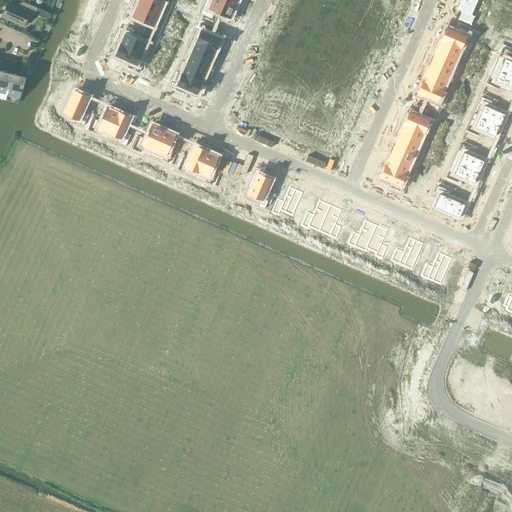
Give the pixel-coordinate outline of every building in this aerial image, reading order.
[(155,0),(140,0),(138,5),(163,17),(170,0),(157,0),(157,1),(155,0)] [(220,0),(206,0),(200,14),(212,19),(215,11),(230,17),(234,6),(220,0)] [(288,8),(288,9),(308,18),(309,17),(308,17),(314,4),(305,0),(292,0),(289,8),(288,8)] [(380,0),(375,13),(394,22),(400,8),(380,0)] [(380,0),(400,8),(403,0),(380,0)] [(460,0),(456,9),(462,11),(458,19),(471,25),(475,16),(472,15),(478,0),(460,0)] [(9,4),(3,17),(24,27),(28,17),(34,20),(39,9),(24,3),(21,9),(9,4)] [(138,5),(133,16),(147,23),(144,28),(156,33),(163,17),(138,5)] [(375,13),(369,26),(388,35),(394,22),(375,13)] [(290,16),(279,40),(280,40),(303,50),(314,27),(290,17),(291,17),(290,16)] [(197,29),(192,40),(215,50),(220,39),(210,34),(212,28),(201,23),(198,29),(197,29)] [(497,24),(493,33),(506,38),(510,29),(497,24)] [(369,26),(363,39),(383,48),(388,35),(369,26)] [(447,28),(442,39),(460,47),(460,48),(464,50),(469,39),(470,39),(473,32),(460,26),(457,32),(447,28)] [(121,44),(147,56),(151,45),(153,46),(156,40),(143,34),(140,40),(126,33),(121,44)] [(358,51),(357,51),(358,51),(362,53),(366,55),(369,56),(373,58),(377,60),(378,60),(378,59),(383,48),(363,39),(358,51)] [(441,39),(437,50),(456,58),(460,48),(460,47),(442,39),(441,39)] [(192,40),(187,51),(192,53),(192,52),(210,61),(215,50),(192,40)] [(121,44),(116,55),(130,61),(128,67),(139,72),(147,56),(121,44)] [(273,44),(267,57),(287,66),(292,53),(293,53),(273,44),(272,44),(273,44)] [(511,51),(503,48),(495,67),(511,74),(511,61),(511,58),(511,51)] [(437,50),(432,60),(451,68),(456,58),(437,50)] [(187,62),(187,63),(206,71),(210,61),(192,52),(192,53),(187,62)] [(267,57),(260,72),(280,81),(287,66),(267,57)] [(432,60),(428,71),(446,79),(451,81),(456,70),(451,68),(432,60)] [(183,61),(178,72),(201,82),(206,71),(187,63),(187,62),(183,61)] [(511,74),(495,67),(487,83),(499,88),(501,83),(511,87),(511,74)] [(350,69),(345,80),(365,89),(370,77),(370,78),(370,77),(366,75),(362,73),(358,72),(355,70),(350,68),(350,69)] [(14,73),(2,70),(0,78),(0,90),(9,93),(14,73)] [(428,71),(423,81),(442,89),(446,79),(428,71)] [(173,82),(170,88),(183,94),(186,88),(196,93),(201,82),(178,72),(174,82),(173,82)] [(260,72),(255,85),(274,94),(280,81),(260,72)] [(21,96),(26,77),(14,73),(9,93),(21,96)] [(345,80),(339,93),(359,102),(365,89),(345,80)] [(423,81),(418,92),(429,97),(426,103),(437,108),(440,102),(441,103),(446,91),(442,89),(423,81)] [(255,85),(250,97),(269,106),(274,94),(255,85)] [(68,102),(64,110),(66,111),(65,113),(77,119),(76,122),(84,125),(89,114),(82,110),(88,96),(75,90),(69,103),(68,102)] [(339,93),(334,105),(354,113),(359,102),(339,93)] [(250,97),(243,112),(269,124),(271,119),(264,116),(269,106),(250,97)] [(474,113),(500,125),(505,114),(491,107),(493,102),(482,97),(479,103),(482,104),(477,114),(474,113)] [(334,105),(328,118),(348,127),(354,113),(334,105)] [(94,118),(88,130),(107,138),(119,112),(118,112),(107,107),(101,121),(94,118)] [(271,119),(269,124),(275,127),(274,129),(274,130),(275,129),(289,136),(298,116),(283,110),(283,109),(277,122),(271,119)] [(409,112),(404,123),(405,123),(423,131),(423,132),(428,121),(431,122),(434,116),(423,111),(420,116),(409,112)] [(119,112),(107,138),(126,146),(131,134),(123,131),(129,117),(119,112)] [(474,113),(467,130),(478,135),(481,129),(495,136),(500,125),(474,113)] [(298,116),(289,136),(302,141),(302,142),(303,142),(304,139),(311,142),(313,138),(306,135),(312,122),(311,121),(311,122),(298,116)] [(328,118),(323,129),(343,138),(348,127),(328,118)] [(405,123),(400,134),(418,142),(419,141),(423,131),(405,123)] [(138,135),(132,149),(141,152),(141,150),(152,155),(163,129),(152,124),(146,139),(138,135)] [(163,129),(152,155),(169,162),(174,151),(168,148),(174,134),(163,129)] [(313,138),(311,142),(336,154),(343,138),(323,129),(318,140),(313,138)] [(400,134),(395,144),(418,154),(423,143),(419,141),(418,142),(400,134)] [(461,143),(454,160),(479,172),(484,161),(470,154),(472,149),(461,143)] [(395,144),(391,155),(409,163),(413,165),(418,154),(395,144)] [(183,157),(178,169),(195,176),(206,151),(195,146),(189,160),(183,157)] [(206,151),(195,176),(212,184),(217,172),(211,170),(217,156),(207,151),(206,151)] [(391,155),(386,165),(405,173),(409,163),(391,155)] [(454,160),(446,177),(458,182),(460,176),(474,183),(479,172),(454,160)] [(386,165),(381,177),(392,181),(389,187),(400,192),(403,186),(400,184),(405,173),(386,165)] [(258,173),(248,196),(260,201),(258,206),(265,209),(270,196),(265,193),(271,179),(258,173)] [(440,194),(434,206),(459,217),(465,204),(449,197),(451,191),(438,185),(435,192),(440,194)] [(278,199),(272,212),(278,215),(281,210),(293,216),(303,193),(290,187),(284,202),(278,199)] [(308,212),(302,226),(308,228),(309,227),(319,231),(331,205),(330,205),(320,201),(313,215),(308,212)] [(331,205),(319,231),(336,239),(341,227),(335,225),(342,210),(331,205)] [(353,232),(348,244),(366,251),(367,248),(377,225),(366,221),(359,235),(353,232)] [(377,225),(367,248),(377,253),(376,256),(382,259),(387,247),(381,244),(388,228),(380,225),(379,227),(377,225)] [(396,249),(391,260),(412,270),(423,244),(410,238),(404,252),(396,249)] [(427,264),(422,276),(440,284),(452,258),(439,253),(433,267),(427,264)]
